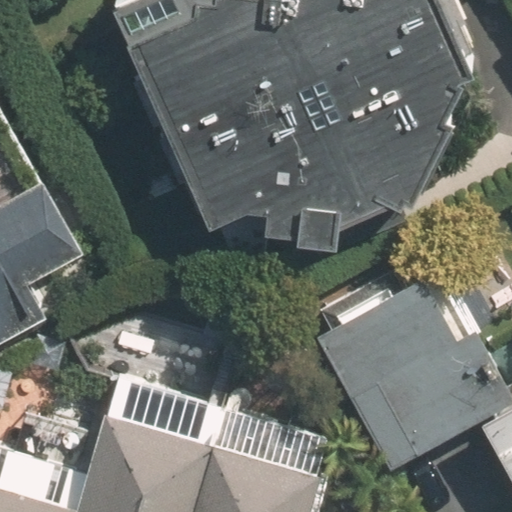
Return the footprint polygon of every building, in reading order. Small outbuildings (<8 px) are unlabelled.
[(127,0),(222,208),(249,196),(267,198),(265,221),(345,228),(346,211),(401,184),(427,190),(472,101),(460,70),(473,52),(450,0),(127,0)] [(0,344),(36,325),(21,299),(95,259),(49,173),(0,199),(0,344)] [(394,460),(489,409),(511,452),(511,376),(451,264),(420,281),(407,257),(312,308),(394,460)] [(19,370),(0,364),(0,406),(9,408),(19,370)] [(73,471),(0,457),(0,511),(316,511),(328,451),(86,405),(73,471)]
